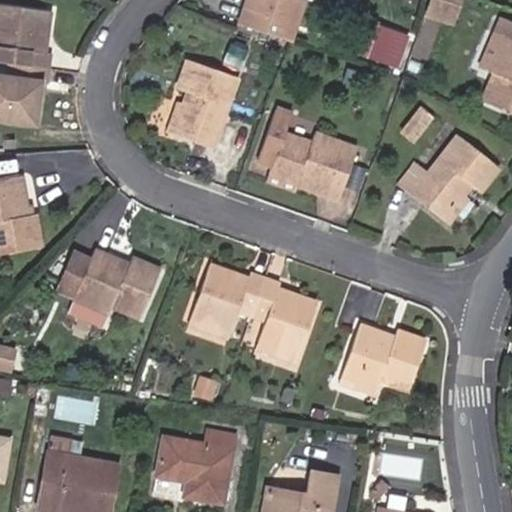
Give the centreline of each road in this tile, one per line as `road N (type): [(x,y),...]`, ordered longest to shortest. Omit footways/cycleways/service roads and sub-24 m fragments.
road 1 (residential): [(490,288),(356,254),(122,161),(104,124),(101,54),(113,27),(142,0)]
road 2 (residential): [(486,511),(476,361),(490,288)]
